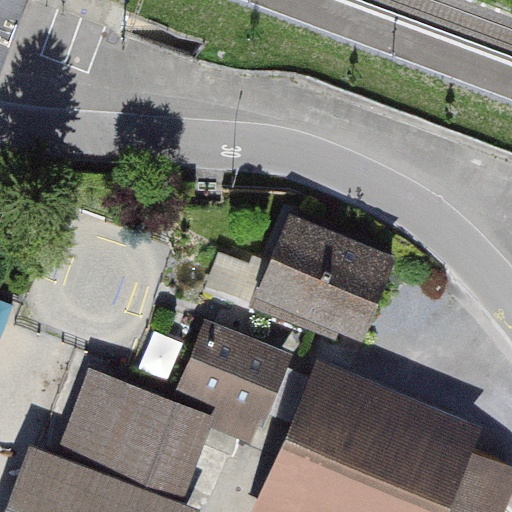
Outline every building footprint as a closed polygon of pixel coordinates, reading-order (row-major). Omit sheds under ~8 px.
[(0,0),(0,39),(14,0),(0,0)] [(122,231),(171,248),(190,192),(141,175),(122,231)] [(294,215),(259,299),(313,321),(319,307),(364,326),(393,256),(294,215)] [(282,359),(212,330),(180,407),(249,436),(282,359)] [(316,382),(260,511),(490,511),(511,464),(354,397),(361,381),(337,371),(330,388),(316,382)] [(40,452),(17,511),(177,511),(180,505),(143,491),(175,408),(104,382),(72,464),(40,452)]
